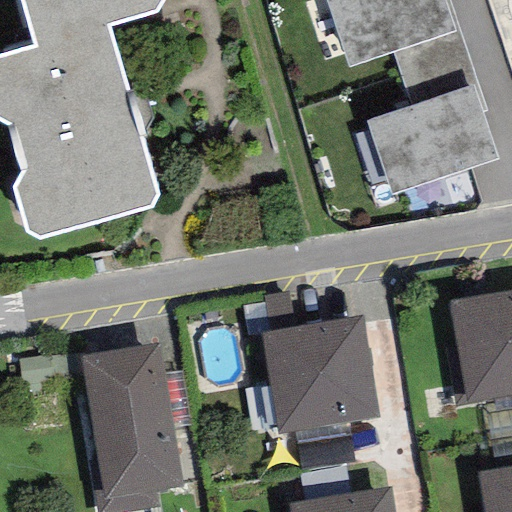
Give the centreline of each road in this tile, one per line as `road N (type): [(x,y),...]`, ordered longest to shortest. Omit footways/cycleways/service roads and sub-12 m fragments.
road 1 (residential): [(0,314),(511,224)]
road 2 (unknown): [(365,248),(406,511)]
